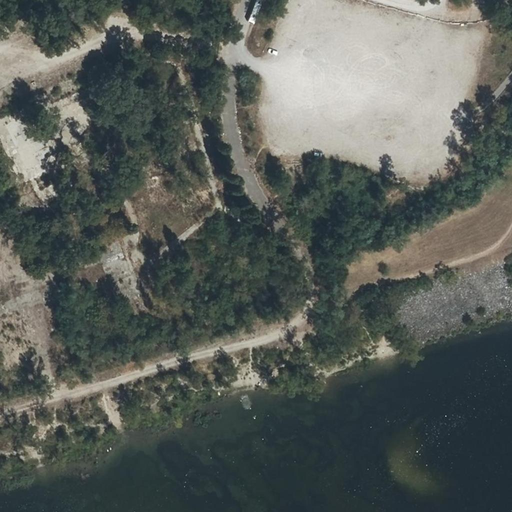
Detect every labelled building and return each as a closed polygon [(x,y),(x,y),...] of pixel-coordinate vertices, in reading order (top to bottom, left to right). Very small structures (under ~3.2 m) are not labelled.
[(42,135),(21,145),(16,132),(22,130),(18,120),(0,127),(0,138),(21,186),(57,170),(42,135)] [(144,285),(124,299),(128,305),(148,291),(144,285)] [(114,287),(100,294),(105,305),(119,299),(114,287)] [(4,326),(19,322),(17,316),(2,320),(4,326)] [(23,342),(7,345),(10,367),(26,365),(23,342)]
